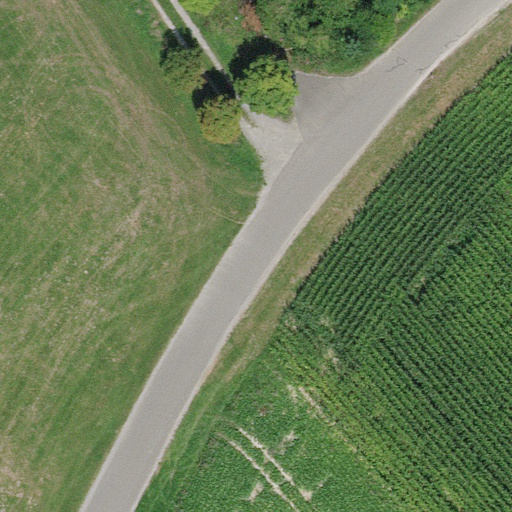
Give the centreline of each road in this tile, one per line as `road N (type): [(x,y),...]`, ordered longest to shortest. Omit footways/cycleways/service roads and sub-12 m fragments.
road 1 (unclassified): [(108,511),(159,411),(315,170),(478,0)]
road 2 (track): [(315,170),(250,124),(166,0)]
